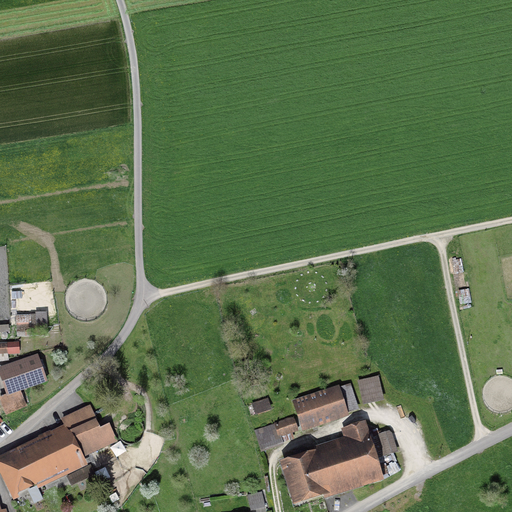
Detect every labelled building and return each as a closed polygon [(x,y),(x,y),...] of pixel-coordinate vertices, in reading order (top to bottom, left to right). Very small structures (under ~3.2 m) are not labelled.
[(48,328),(47,312),(36,312),(36,314),(16,315),(17,337),(31,336),(31,329),(48,328)] [(0,333),(10,333),(9,325),(0,325),(0,333)] [(9,355),(20,354),(19,342),(0,343),(0,362),(9,361),(9,355)] [(48,383),(38,354),(0,367),(0,376),(6,395),(7,397),(21,392),(48,383)] [(384,401),(378,376),(357,381),(363,405),(384,401)] [(339,386),(292,401),(302,432),(349,417),(348,414),(359,411),(350,384),(340,387),(339,386)] [(6,395),(0,397),(0,401),(6,415),(27,406),(21,392),(7,397),(6,395)] [(272,411),(268,398),(252,403),(252,405),(248,406),(251,415),(255,414),(255,416),(272,411)] [(96,419),(97,418),(90,405),(61,419),(64,426),(51,432),(51,431),(38,437),(39,438),(0,456),(0,474),(13,502),(19,499),(18,496),(28,491),(34,504),(43,499),(39,490),(66,477),(88,466),(84,459),(118,443),(109,424),(100,428),(96,419)] [(299,432),(294,417),(290,418),(290,417),(274,422),(274,424),(254,430),(261,453),(284,445),(283,443),(295,440),(293,434),(299,432)] [(341,429),(344,438),(313,447),(314,452),(280,462),(293,506),(323,497),(324,500),(384,481),(377,459),(398,452),(391,428),(378,431),(377,428),(369,431),(366,422),(341,429)] [(88,466),(66,477),(71,487),(96,475),(90,464),(88,466)] [(246,496),(250,511),(265,508),(262,492),(246,496)]
